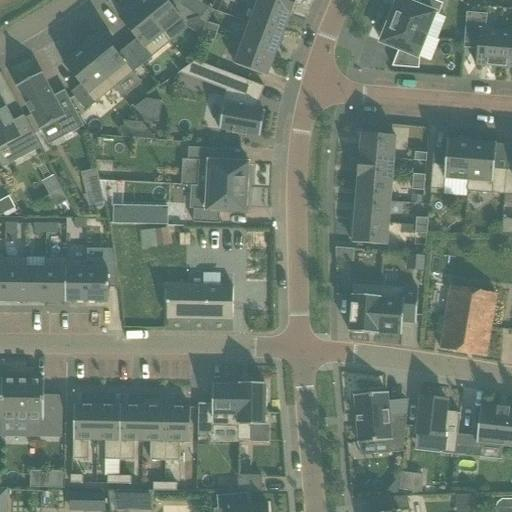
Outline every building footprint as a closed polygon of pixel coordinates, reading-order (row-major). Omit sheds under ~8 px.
[(137,0),(136,2),(161,34),(169,44),(188,28),(203,38),(205,31),(208,23),(212,10),(208,8),(201,19),(181,6),(174,12),(164,0),(137,0)] [(196,0),(185,0),(181,6),(201,19),(208,8),(202,4),(196,0)] [(291,16),(296,0),(258,0),(257,4),(291,16)] [(391,7),(386,20),(427,36),(437,40),(446,18),(443,17),(438,15),(443,4),(431,0),(418,0),(416,6),(400,0),(397,0),(395,8),(391,7)] [(123,17),(120,19),(136,40),(127,48),(142,66),(152,58),(144,49),(161,34),(136,2),(133,4),(132,4),(121,13),(123,17)] [(257,4),(250,24),(283,36),(290,17),(291,17),(291,16),(257,4)] [(476,66),(497,68),(499,33),(486,32),(487,15),(466,13),(463,49),(477,50),(476,66)] [(384,34),(381,43),(399,50),(392,68),(419,70),(420,58),(418,57),(427,36),(386,20),(381,33),(384,34)] [(208,23),(205,31),(217,35),(219,27),(208,23)] [(275,56),(283,36),(250,24),(242,44),(275,56)] [(205,31),(203,38),(214,42),(217,35),(205,31)] [(511,33),(499,33),(497,68),(511,69),(511,33)] [(83,45),(80,47),(114,89),(142,66),(127,48),(117,55),(101,35),(97,38),(95,35),(83,44),(83,45)] [(267,77),(275,56),(242,44),(234,65),(267,77)] [(68,62),(64,65),(81,85),(71,93),(86,112),(114,89),(80,47),(77,50),(77,49),(65,59),(68,62)] [(254,99),(259,101),(264,88),(196,62),(179,74),(226,91),(224,105),(219,130),(233,133),(232,135),(246,137),(246,135),(260,138),(265,112),(256,111),(252,110),(254,99)] [(41,74),(17,87),(41,132),(57,123),(64,138),(84,127),(78,115),(66,94),(65,92),(54,98),(41,74)] [(157,118),(161,101),(140,96),(136,113),(157,118)] [(0,149),(12,143),(21,159),(41,148),(24,117),(14,123),(7,110),(5,111),(0,100),(0,149)] [(405,125),(401,147),(424,150),(427,129),(405,125)] [(361,134),(359,156),(359,157),(394,160),(396,137),(361,134)] [(468,181),(471,143),(470,143),(470,140),(459,139),(459,142),(447,141),(445,166),(432,165),(430,190),(443,191),(444,180),(468,181)] [(468,181),(467,193),(491,195),(492,195),(504,196),(506,170),(494,169),(496,145),(495,145),(471,143),(468,181)] [(199,162),(197,186),(251,190),(253,168),(250,168),(250,164),(223,163),(223,151),(189,149),(188,161),(199,162)] [(415,153),(414,161),(426,162),(427,154),(415,153)] [(357,179),(358,178),(392,181),(394,160),(359,157),(359,156),(358,156),(357,179)] [(412,183),(424,184),(425,176),(413,175),(412,183)] [(42,183),(47,193),(59,186),(53,176),(42,183)] [(358,178),(357,179),(356,200),(391,203),(392,181),(358,178)] [(424,184),(412,183),(412,191),(424,191),(424,184)] [(250,211),(251,190),(197,186),(197,188),(207,188),(206,210),(194,210),(193,223),(219,224),(220,213),(246,214),(247,211),(250,211)] [(104,204),(102,193),(87,197),(89,207),(104,204)] [(0,216),(15,209),(8,196),(0,200),(0,216)] [(423,205),(423,197),(412,196),(411,204),(423,205)] [(356,200),(354,221),(389,224),(391,203),(356,200)] [(167,208),(114,207),(113,224),(167,225),(167,208)] [(76,219),(76,227),(88,227),(88,219),(76,219)] [(416,219),(415,226),(427,227),(428,220),(416,219)] [(511,220),(503,220),(502,233),(511,234),(511,220)] [(389,224),(354,221),(352,244),(387,247),(389,224)] [(18,224),(6,224),(6,232),(18,232),(18,224)] [(47,233),(47,225),(35,225),(35,233),(47,233)] [(59,233),(59,225),(47,225),(47,233),(59,233)] [(427,227),(415,226),(415,234),(427,235),(427,227)] [(169,229),(153,231),(156,248),(171,246),(169,229)] [(336,249),(336,262),(353,263),(353,250),(336,249)] [(406,271),(423,272),(425,257),(407,256),(406,271)] [(6,259),(6,302),(26,303),(26,259),(6,259)] [(26,259),(26,303),(46,303),(47,268),(46,268),(46,259),(26,259)] [(46,259),(46,268),(47,268),(46,303),(67,303),(67,262),(67,259),(46,259)] [(67,262),(67,303),(87,303),(87,269),(87,262),(67,262)] [(87,269),(87,303),(109,304),(109,289),(118,289),(115,265),(108,265),(108,269),(87,269)] [(167,320),(233,321),(233,288),(219,288),(202,287),(167,286),(167,320)] [(377,336),(380,288),(353,286),(352,303),(351,303),(351,310),(351,320),(350,320),(350,327),(350,334),(369,335),(375,336),(375,335),(377,336)] [(441,350),(485,357),(496,296),(452,287),(441,350)] [(418,290),(380,288),(377,336),(378,336),(378,334),(402,336),(402,332),(403,327),(402,327),(402,323),(416,324),(418,290)] [(2,380),(2,420),(3,420),(30,421),(30,436),(60,436),(60,396),(44,396),(44,381),(2,380)] [(198,435),(213,435),(213,427),(238,428),(237,442),(238,442),(239,384),(239,385),(213,385),(212,405),(198,404),(198,435)] [(267,389),(265,389),(265,385),(239,384),(238,442),(250,442),(250,426),(265,427),(265,409),(267,409),(267,389)] [(355,397),(359,444),(387,442),(388,454),(403,453),(403,452),(407,416),(389,418),(387,394),(355,397)] [(421,398),(417,435),(441,438),(440,454),(454,456),(457,435),(460,414),(445,413),(447,401),(421,398)] [(89,441),(97,441),(98,406),(74,406),(73,460),(89,461),(89,441)] [(121,407),(98,406),(97,441),(105,442),(105,461),(120,461),(121,407)] [(121,407),(120,461),(134,461),(135,442),(143,442),(144,407),(121,407)] [(151,462),(165,462),(166,408),(144,407),(143,442),(151,442),(151,462)] [(457,435),(454,456),(480,458),(479,458),(480,458),(481,445),(511,448),(511,411),(509,412),(510,409),(497,407),(497,410),(480,408),(477,437),(457,435)] [(190,408),(166,408),(165,462),(180,462),(180,443),(190,443),(190,408)] [(49,490),(62,490),(62,473),(49,473),(49,490)] [(402,474),(400,490),(421,493),(423,477),(402,474)] [(71,484),(83,484),(83,476),(72,476),(71,476),(71,484)] [(237,476),(237,493),(261,494),(261,477),(237,476)] [(107,485),(119,485),(119,477),(108,477),(107,485)] [(131,477),(119,477),(119,485),(131,485),(131,477)] [(386,494),(386,497),(386,498),(398,498),(398,497),(399,483),(395,482),(386,494)] [(165,492),(165,484),(153,484),(153,492),(165,492)] [(177,484),(165,484),(165,492),(177,492),(177,484)] [(129,511),(130,491),(116,491),(116,511),(128,511),(129,511)] [(105,492),(88,492),(87,511),(105,511),(105,492)] [(216,496),(217,510),(213,510),(213,511),(269,511),(269,505),(250,507),(249,494),(216,496)] [(456,506),(470,506),(470,496),(455,496),(456,506)] [(375,511),(409,511),(407,498),(373,499),(375,511)]
